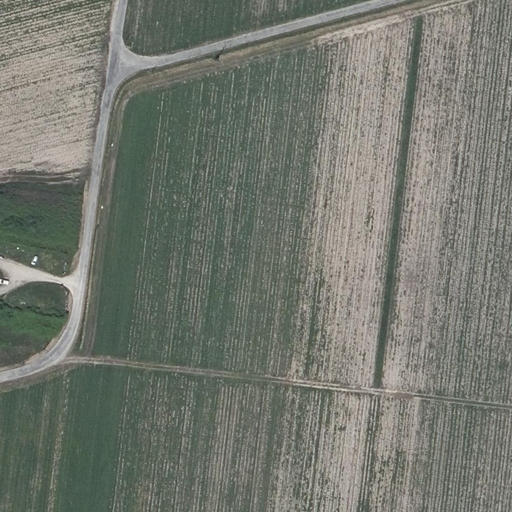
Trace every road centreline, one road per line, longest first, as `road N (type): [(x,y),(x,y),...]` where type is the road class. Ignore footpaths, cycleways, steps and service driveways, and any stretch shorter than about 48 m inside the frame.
road 1 (residential): [(0,376),(39,366),(72,335),(113,100),(111,58)]
road 2 (unclassified): [(111,58),(361,0)]
